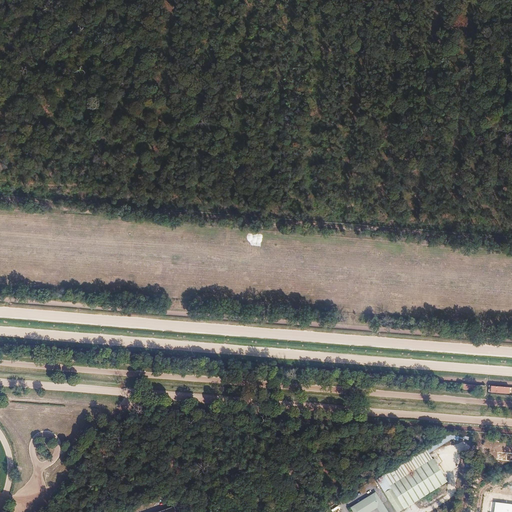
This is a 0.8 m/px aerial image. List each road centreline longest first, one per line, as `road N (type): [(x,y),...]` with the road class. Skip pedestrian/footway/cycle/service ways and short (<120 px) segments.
road 1 (unknown): [(0,246),(511,287)]
road 2 (unknown): [(511,400),(0,361)]
road 3 (track): [(173,467),(272,433),(363,419),(511,423)]
road 4 (track): [(137,0),(110,181)]
road 5 (unknown): [(32,511),(141,373)]
